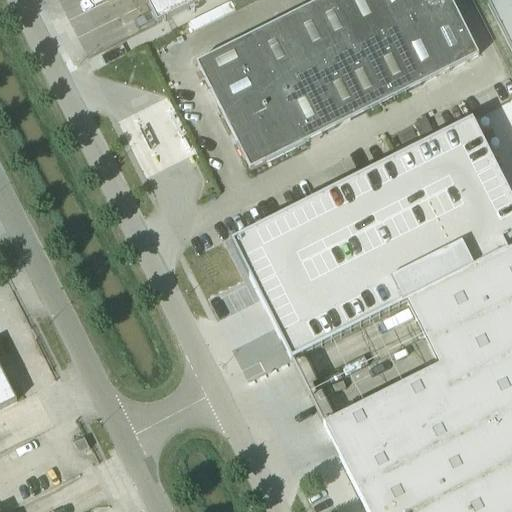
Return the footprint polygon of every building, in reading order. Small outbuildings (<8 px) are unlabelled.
[(151,0),(163,23),(209,0),(151,0)] [(338,62),(366,47),(342,0),(326,0),(311,8),(338,62)] [(342,0),(366,47),(395,33),(378,0),(342,0)] [(378,0),(395,33),(423,19),(414,0),(378,0)] [(414,0),(423,19),(452,4),(449,0),(414,0)] [(511,0),(497,0),(487,6),(511,56),(511,0)] [(450,72),(479,58),(452,4),(423,19),(450,72)] [(309,76),(338,62),(311,8),(282,22),(309,76)] [(422,87),(450,72),(423,19),(395,33),(422,87)] [(280,90),(309,76),(282,22),(253,37),(267,64),(280,90)] [(393,101),(422,87),(395,33),(366,47),(393,101)] [(210,93),(267,64),(253,37),(196,66),(210,93)] [(364,115),(393,101),(366,47),(338,62),(364,115)] [(336,130),(364,115),(338,62),(309,76),(336,130)] [(223,119),(280,90),(267,64),(210,93),(223,119)] [(307,144),(336,130),(309,76),(280,90),(307,144)] [(250,173),(307,144),(280,90),(223,119),(250,173)] [(360,179),(305,207),(248,236),(236,242),(231,245),(233,250),(248,280),(258,301),(278,340),(279,343),(280,343),(289,362),(290,364),(291,365),(292,364),(302,359),(406,307),(416,325),(427,348),(438,370),(423,378),(399,389),(362,408),(333,423),(323,427),(322,427),(322,428),(343,469),(364,511),(511,511),(511,252),(507,255),(502,244),(511,238),(511,203),(508,194),(483,146),(473,126),(472,123),(468,125),(416,151),(360,179)] [(0,411),(17,404),(6,382),(0,371),(0,370),(0,411)] [(89,451),(85,443),(84,441),(73,446),(79,457),(89,451)]
